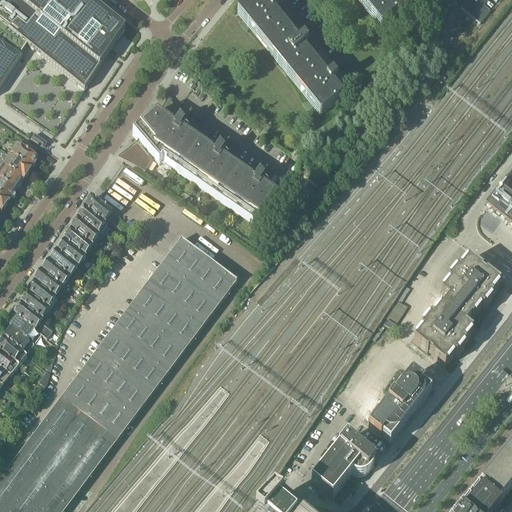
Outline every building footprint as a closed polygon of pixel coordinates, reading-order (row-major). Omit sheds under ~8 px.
[(0,0),(0,92),(22,59),(19,57),(23,52),(27,46),(84,93),(102,67),(101,66),(107,57),(111,51),(122,35),(125,31),(86,0),(0,0)] [(267,11),(258,0),(255,0),(238,14),(320,117),(340,101),(330,88),(336,83),(331,78),(326,83),(301,52),(307,48),(303,42),(297,47),(272,16),(278,12),(273,6),(267,11)] [(358,0),(381,29),(401,13),(396,6),(402,2),(400,0),(392,0),(392,1),(390,0),(358,0)] [(483,7),(489,0),(468,0),(461,9),(480,26),(490,13),(483,7)] [(128,151),(117,160),(123,163),(145,174),(158,156),(176,168),(182,172),(222,200),(259,225),(267,214),(265,212),(276,197),(276,196),(266,189),(267,188),(259,178),(254,171),(249,178),(242,173),(241,172),(229,164),(226,162),(228,161),(219,150),(214,144),(209,150),(202,145),(201,145),(191,138),(187,135),(188,133),(179,123),(174,117),(170,123),(169,123),(178,111),(167,99),(163,108),(158,115),(157,115),(134,134),(139,140),(128,151)] [(34,135),(30,141),(43,149),(47,144),(34,135)] [(16,148),(9,158),(29,172),(36,161),(32,158),(37,152),(26,144),(21,151),(16,148)] [(9,158),(1,169),(21,183),(29,172),(9,158)] [(1,169),(0,170),(0,183),(13,194),(21,183),(1,169)] [(322,182),(308,172),(304,177),(318,188),(322,182)] [(316,190),(302,179),(301,177),(292,188),(308,200),(316,190)] [(511,177),(486,210),(484,213),(511,234),(511,177)] [(13,194),(0,183),(0,199),(6,204),(13,194)] [(307,202),(293,191),(289,196),(302,207),(307,202)] [(85,210),(104,226),(112,216),(97,204),(93,200),(90,200),(87,205),(87,207),(85,210)] [(104,226),(85,210),(76,221),(78,222),(97,237),(105,227),(104,226)] [(97,237),(78,222),(70,232),(71,233),(81,240),(91,248),(98,238),(97,237)] [(81,240),(71,233),(65,240),(63,242),(65,244),(84,259),(93,249),(91,248),(81,240)] [(181,242),(0,481),(0,511),(64,511),(237,284),(181,242)] [(84,259),(65,244),(64,244),(62,245),(60,247),(60,249),(57,254),(78,270),(86,260),(84,259)] [(78,270),(57,254),(56,254),(54,255),(52,257),(53,259),(49,264),(70,280),(78,270)] [(482,272),(469,261),(468,261),(466,264),(465,263),(460,270),(461,271),(459,272),(457,271),(455,273),(454,273),(449,280),(450,280),(447,283),(449,285),(448,286),(447,286),(442,292),(443,293),(440,296),(448,302),(442,309),(441,308),(439,311),(438,311),(433,317),(433,318),(432,320),(430,318),(428,321),(427,320),(422,327),(423,328),(420,331),(422,332),(421,334),(420,333),(415,340),(415,341),(413,343),(427,355),(428,353),(431,356),(430,357),(444,368),(447,366),(453,359),(452,359),(453,357),(455,359),(458,356),(464,350),(463,349),(465,346),(463,345),(465,343),(465,344),(471,337),(470,336),(472,333),(465,327),(471,320),(472,321),(474,318),(475,319),(480,312),(479,311),(481,310),(482,311),(485,308),(485,309),(491,302),(490,302),(493,299),(491,297),(492,296),(493,296),(498,289),(497,289),(500,286),(486,275),(485,276),(481,273),(482,272)] [(42,273),(41,274),(62,290),(70,280),(49,264),(46,268),(44,268),(42,270),(42,273)] [(62,290),(41,274),(38,278),(36,278),(34,280),(34,283),(33,284),(35,285),(54,300),(62,290)] [(56,301),(54,300),(35,285),(27,295),(28,296),(48,311),(56,301)] [(410,291),(404,287),(395,301),(400,304),(410,291)] [(48,311),(28,296),(26,299),(20,306),(21,307),(41,322),(49,312),(48,311)] [(53,333),(42,324),(43,323),(41,322),(21,307),(14,317),(15,319),(34,333),(39,337),(46,342),(53,333)] [(39,337),(34,333),(15,319),(11,324),(12,326),(10,329),(29,344),(31,346),(39,337)] [(388,320),(384,325),(391,331),(395,326),(388,320)] [(385,328),(383,327),(380,325),(370,339),(375,342),(385,328)] [(6,337),(3,340),(21,355),(29,344),(10,329),(5,335),(6,337)] [(0,354),(19,368),(26,359),(21,355),(3,340),(1,340),(0,341),(0,354)] [(0,370),(10,379),(19,368),(0,354),(0,370)] [(46,374),(49,377),(52,367),(49,364),(44,370),(47,372),(46,374)] [(10,379),(0,370),(0,387),(2,389),(10,379)] [(46,387),(49,377),(46,374),(38,385),(44,390),(46,387)] [(431,394),(422,388),(423,386),(411,376),(407,381),(400,375),(382,401),(367,422),(371,426),(368,431),(380,440),(381,439),(389,446),(431,394)] [(40,387),(33,397),(37,400),(44,390),(40,387)] [(0,432),(5,436),(9,431),(2,426),(0,428),(0,432)] [(373,470),(371,469),(374,465),(345,441),(337,451),(311,484),(332,501),(351,477),(353,478),(354,479),(356,479),(358,479),(359,480),(360,480),(362,479),(364,479),(365,478),(366,477),(367,477),(368,476),(369,475),(373,470)] [(511,442),(511,443),(511,447),(479,488),(486,493),(483,495),(498,507),(511,489),(511,442)] [(496,511),(499,508),(498,507),(483,495),(478,491),(461,511),(496,511)] [(285,511),(276,504),(272,501),(263,511),(285,511)]
